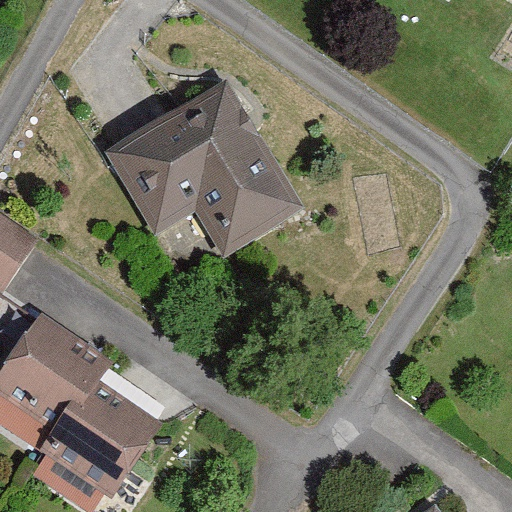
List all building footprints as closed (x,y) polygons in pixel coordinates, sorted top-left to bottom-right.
[(511,0),(491,0),(511,13),(511,0)] [(239,90),(111,159),(159,246),(200,224),(224,268),(311,221),(239,90)] [(45,259),(0,226),(0,303),(8,309),(45,259)] [(106,368),(31,321),(0,369),(0,406),(59,443),(94,387),(106,368)] [(169,432),(94,387),(59,443),(47,463),(122,509),(169,432)]
